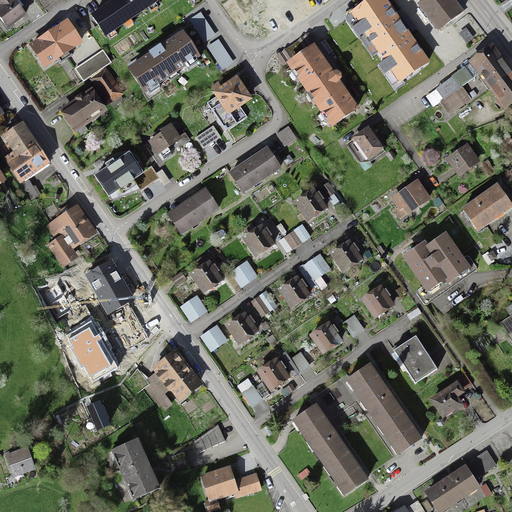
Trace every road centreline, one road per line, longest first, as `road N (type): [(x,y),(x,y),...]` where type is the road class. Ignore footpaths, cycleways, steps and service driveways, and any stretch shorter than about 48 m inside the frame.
road 1 (residential): [(108,232),(300,511)]
road 2 (residential): [(253,58),(279,115),(273,124),(108,232)]
road 3 (residential): [(0,76),(108,232)]
road 4 (residential): [(364,511),(511,415)]
